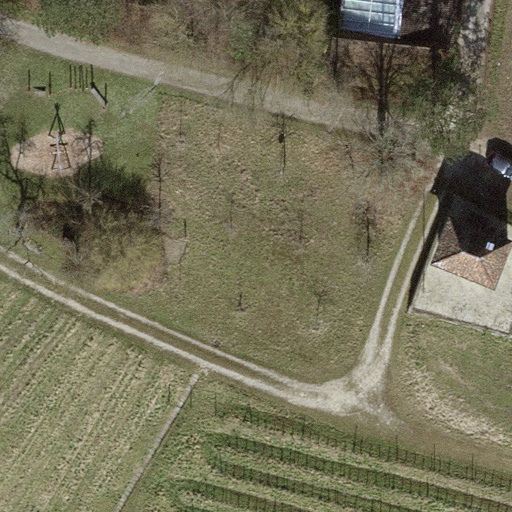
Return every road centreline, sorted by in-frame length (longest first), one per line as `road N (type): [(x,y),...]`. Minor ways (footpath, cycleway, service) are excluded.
road 1 (track): [(0,258),(221,362),(511,452)]
road 2 (track): [(461,168),(0,28)]
road 3 (track): [(461,168),(374,412)]
road 4 (track): [(486,0),(461,168)]
